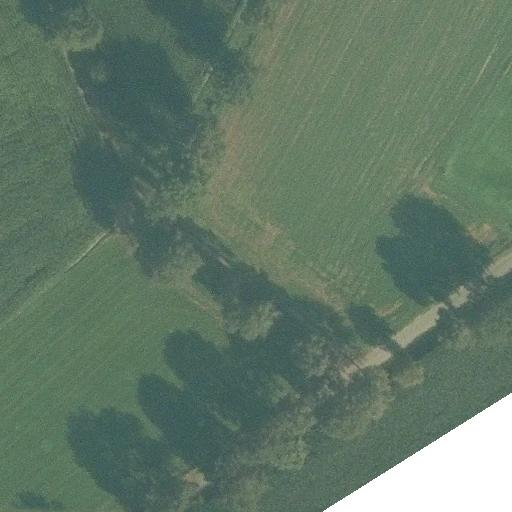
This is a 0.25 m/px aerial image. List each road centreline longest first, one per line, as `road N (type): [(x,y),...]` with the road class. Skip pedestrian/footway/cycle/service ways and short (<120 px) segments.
road 1 (track): [(53,0),(150,224),(203,271),(363,373)]
road 2 (residential): [(152,511),(511,268)]
